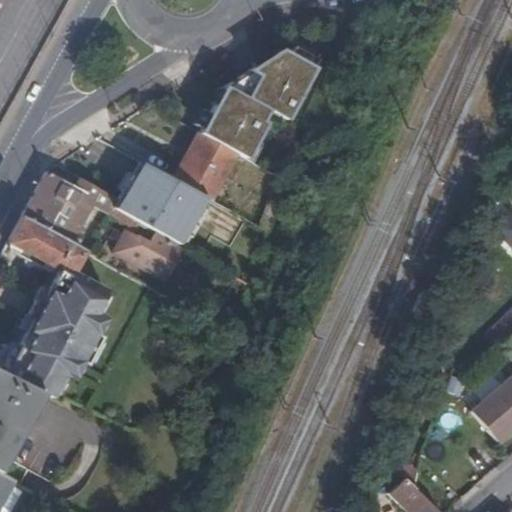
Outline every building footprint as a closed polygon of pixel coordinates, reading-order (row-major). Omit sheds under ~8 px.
[(277,50),(223,87),(283,120),(311,69),(310,68),(315,59),(291,46),(286,55),(277,50)] [(279,118),(211,80),(186,127),(197,134),(211,141),(222,123),(226,125),(232,115),(269,136),(279,118)] [(209,200),(234,153),(211,141),(197,134),(172,180),(209,200)] [(137,161),(99,140),(78,179),(116,199),(137,161)] [(291,169),(282,164),(277,173),(286,179),(291,169)] [(74,187),(46,172),(20,218),(78,249),(81,243),(72,239),(90,206),(99,210),(101,206),(110,211),(108,215),(126,226),(111,254),(164,282),(183,248),(176,244),(111,209),(116,199),(78,179),(74,187)] [(161,218),(118,195),(116,199),(111,209),(153,232),(161,218)] [(101,206),(99,210),(108,215),(110,211),(101,206)] [(511,214),(506,209),(492,222),(497,227),(494,229),(511,248),(511,214)] [(238,278),(264,230),(229,211),(204,259),(238,278)] [(78,249),(20,218),(13,232),(6,245),(8,251),(46,272),(50,271),(52,267),(55,268),(56,266),(69,272),(81,251),(78,249)] [(31,314),(26,312),(16,328),(22,331),(14,347),(1,339),(0,341),(0,373),(38,392),(47,397),(61,372),(70,377),(101,319),(92,315),(104,292),(69,272),(56,266),(55,268),(56,269),(45,290),(39,287),(30,303),(36,307),(31,314)] [(36,307),(30,303),(26,312),(31,314),(36,307)] [(511,310),(503,318),(511,328),(511,310)] [(0,460),(38,392),(0,373),(0,460)] [(511,426),(511,379),(510,377),(471,413),(498,442),(511,431),(509,429),(511,426)] [(208,417),(197,413),(183,408),(174,432),(198,442),(208,417)] [(217,460),(198,442),(189,460),(209,468),(217,460)] [(405,464),(396,473),(413,489),(415,474),(405,464)] [(413,489),(396,473),(392,477),(399,484),(389,495),(407,511),(437,511),(416,492),(415,491),(413,489)] [(434,478),(416,492),(437,511),(446,511),(459,502),(434,478)]
